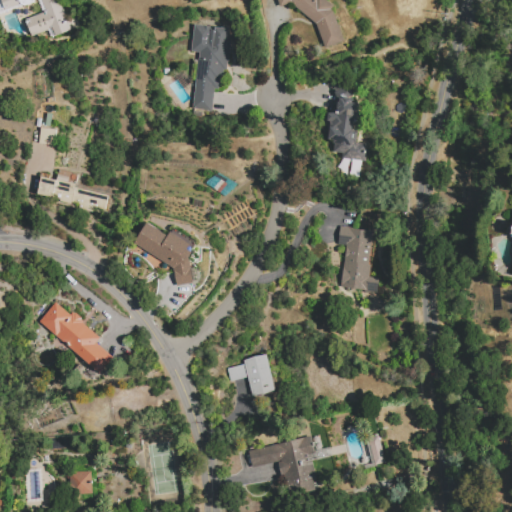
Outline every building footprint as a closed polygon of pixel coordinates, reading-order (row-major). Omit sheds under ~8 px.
[(51,37),(49,30),(31,37),(25,20),(43,13),(37,0),(35,0),(36,2),(33,3),(24,6),(22,7),(22,4),(18,6),(15,0),(61,0),(72,30),(51,37)] [(325,0),(334,7),(331,10),(333,12),(333,13),(344,42),(324,49),(316,24),(291,4),(280,8),(277,0),(325,0)] [(192,110),(199,53),(192,52),(195,25),(229,29),(228,41),(231,42),(228,72),(221,71),(219,90),(215,89),(212,112),(192,110)] [(342,159),(342,154),(333,153),(334,144),(329,143),(330,140),(328,140),(330,122),(327,122),(328,114),(331,114),(332,112),(335,113),(337,103),(338,103),(339,97),(352,99),(351,103),(362,104),(356,143),(368,145),(365,162),(342,159)] [(42,177),(57,181),(57,179),(76,184),(75,188),(110,196),(107,211),(94,208),(93,213),(79,210),(80,204),(71,202),(71,204),(59,202),(60,200),(38,195),(42,177)] [(173,270),(133,243),(147,222),(167,236),(171,231),(172,232),(174,228),(194,242),(198,244),(196,247),(189,258),(194,283),(176,286),(173,270)] [(340,226),(376,231),(369,277),(380,279),(378,292),(340,287),(346,246),(337,245),(340,226)] [(38,322),(54,302),(70,315),(73,313),(74,314),(76,314),(82,318),(82,320),(84,322),(83,323),(101,339),(97,344),(113,358),(99,374),(38,322)] [(244,361),(268,355),(277,392),(253,398),(248,378),(231,382),(228,368),(244,364),(244,361)] [(248,452),(311,436),(315,453),(312,454),(318,479),(315,479),(318,490),(293,496),(290,485),(287,486),(284,475),(281,476),(278,463),(281,462),(281,461),(252,468),(248,452)] [(375,465),(369,438),(379,436),(385,462),(375,465)] [(69,473),(91,472),(92,494),(70,496),(69,473)]
